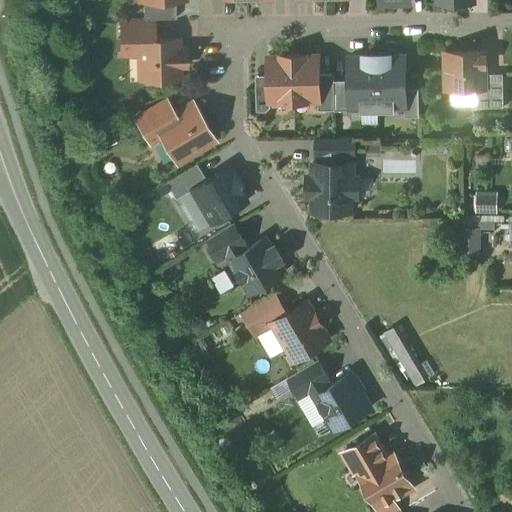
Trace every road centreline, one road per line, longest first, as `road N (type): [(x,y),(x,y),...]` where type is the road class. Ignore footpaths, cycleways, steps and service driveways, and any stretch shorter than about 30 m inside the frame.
road 1 (residential): [(459,511),(246,144),(224,57),(241,29),(276,18),(511,20)]
road 2 (tertiary): [(0,162),(42,261),(182,511)]
